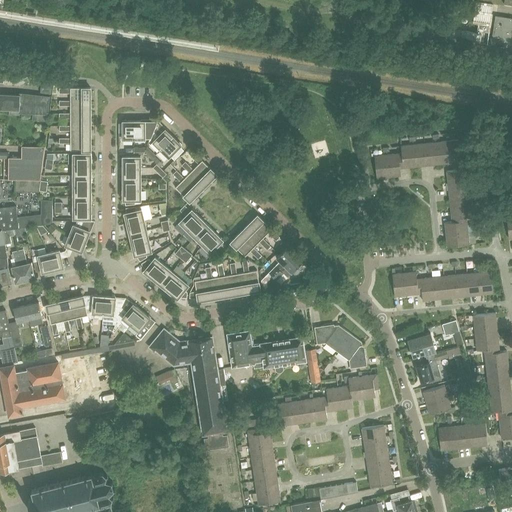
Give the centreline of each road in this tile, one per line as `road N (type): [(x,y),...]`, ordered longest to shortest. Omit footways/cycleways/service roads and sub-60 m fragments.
road 1 (residential): [(324,285),(323,265),(171,112),(150,101),(115,103)]
road 2 (residential): [(110,270),(181,319),(313,297),(324,285)]
road 3 (residential): [(438,256),(428,185),(362,186),(368,264)]
road 4 (residential): [(110,270),(106,122),(115,103)]
road 5 (residential): [(345,425),(289,442),(300,482),(339,474),(348,459)]
road 6 (residential): [(511,303),(380,315)]
